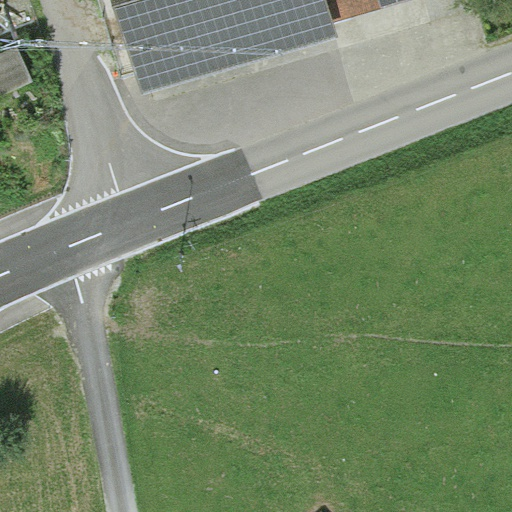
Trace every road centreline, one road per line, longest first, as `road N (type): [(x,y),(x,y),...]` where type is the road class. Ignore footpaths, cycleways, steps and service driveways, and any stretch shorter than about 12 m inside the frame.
road 1 (tertiary): [(0,277),(511,72)]
road 2 (track): [(127,511),(79,277),(119,194),(63,0)]
